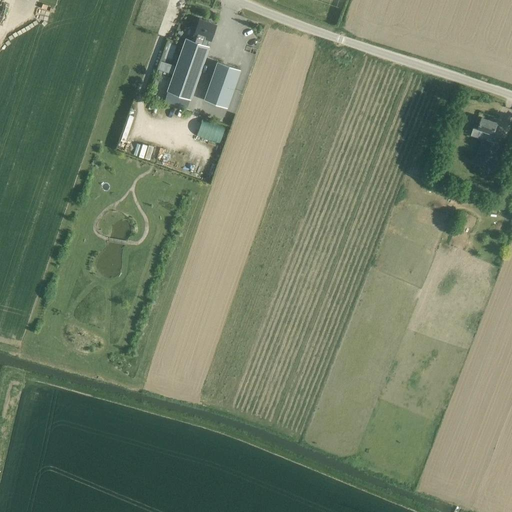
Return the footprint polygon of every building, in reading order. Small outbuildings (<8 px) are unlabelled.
[(211,40),(216,25),(199,19),(192,40),(186,38),(167,92),(191,100),(209,46),(204,44),(206,38),(211,40)] [(227,108),(240,70),(217,62),(204,100),(227,108)] [(477,129),(484,131),(476,156),(474,162),(488,167),(490,160),(492,161),(498,143),(490,141),(496,123),(481,118),(477,129)] [(199,121),(196,138),(219,143),(223,127),(199,121)] [(138,156),(148,159),(152,146),(142,143),(138,156)]
